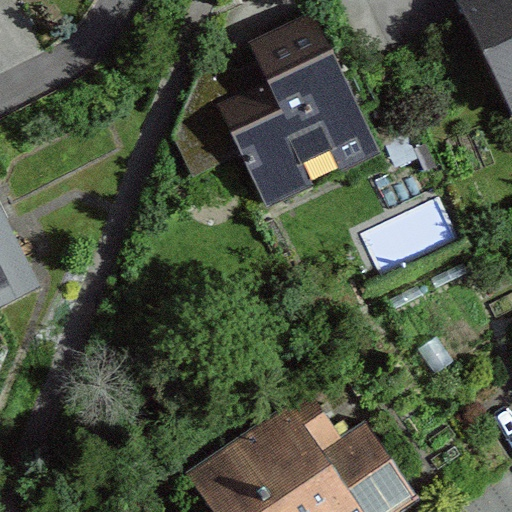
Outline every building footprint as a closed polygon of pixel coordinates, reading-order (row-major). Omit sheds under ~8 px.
[(511,106),(511,0),(500,0),(463,19),(509,116),(511,115),(511,110),(510,107),(511,106)] [(339,166),(333,152),(369,135),(313,16),(249,46),(268,84),(246,95),(235,72),(204,60),(173,136),(184,159),(232,136),(263,203),(339,166)] [(382,268),(460,234),(443,194),(365,228),(382,268)] [(0,302),(36,285),(0,214),(0,302)] [(288,409),(191,475),(186,473),(212,511),(402,511),(418,501),(365,422),(321,452),(288,404),(288,409)]
